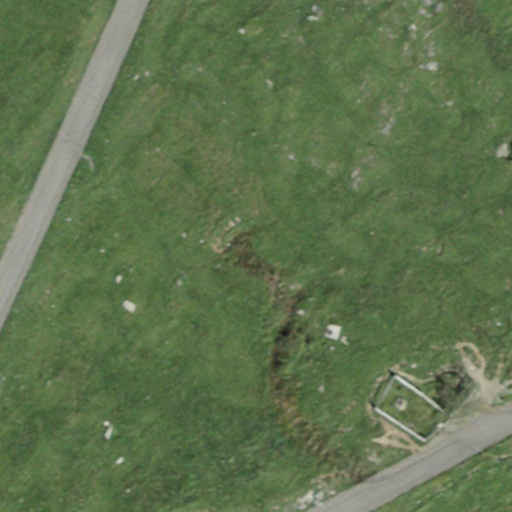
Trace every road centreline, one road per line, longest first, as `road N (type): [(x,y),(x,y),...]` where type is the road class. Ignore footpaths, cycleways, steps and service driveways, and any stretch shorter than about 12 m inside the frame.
road 1 (track): [(0,301),(136,0)]
road 2 (track): [(336,511),(511,423)]
